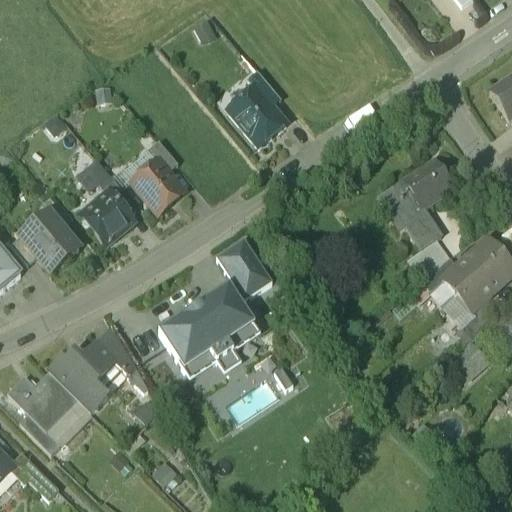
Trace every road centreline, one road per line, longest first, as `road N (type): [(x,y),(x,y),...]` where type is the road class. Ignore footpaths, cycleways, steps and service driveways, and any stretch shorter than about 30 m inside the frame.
road 1 (residential): [(0,346),(142,270),(423,86)]
road 2 (residential): [(423,86),(511,195)]
road 3 (residential): [(0,424),(87,511)]
